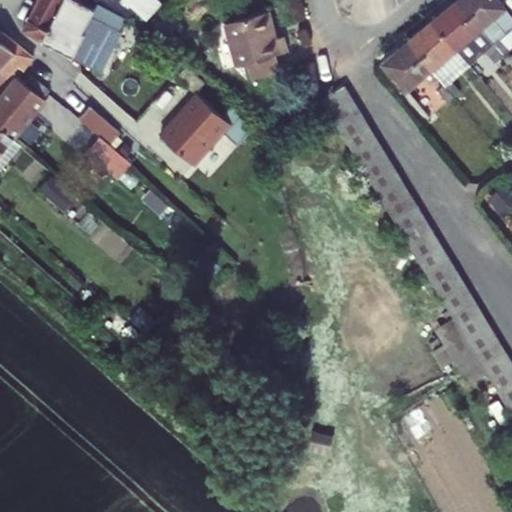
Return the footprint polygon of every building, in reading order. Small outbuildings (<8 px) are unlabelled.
[(40,42),(62,0),(36,0),(21,31),(40,42)] [(92,8),(77,0),(62,0),(40,42),(99,74),(120,34),(88,16),(92,8)] [(128,0),(141,13),(153,0),(128,0)] [(159,0),(153,0),(141,13),(150,22),(166,6),(159,0)] [(508,45),(469,0),(452,0),(437,13),(474,56),(494,40),(502,50),(508,45)] [(511,0),(469,0),(508,45),(511,41),(511,38),(504,29),(511,24),(499,9),(509,0),(511,0),(511,1),(511,0)] [(277,41),(271,13),(226,24),(236,67),(247,64),(251,80),(280,73),(276,57),(287,54),(284,39),(277,41)] [(474,56),(437,13),(413,33),(436,61),(449,76),(459,88),(465,82),(458,73),(476,58),(474,56)] [(0,75),(4,79),(18,66),(22,70),(33,58),(1,33),(0,33),(0,75)] [(436,61),(413,33),(387,56),(411,83),(436,61)] [(459,88),(449,76),(443,81),(453,93),(459,88)] [(24,85),(16,78),(0,95),(0,100),(8,108),(5,111),(23,127),(44,103),(42,101),(49,94),(48,93),(31,78),(24,85)] [(350,80),(325,95),(329,113),(358,95),(350,80)] [(159,135),(193,165),(230,123),(195,94),(159,135)] [(358,95),(329,113),(338,128),(367,110),(358,95)] [(0,100),(0,131),(11,140),(23,127),(5,111),(8,108),(0,100)] [(88,106),(77,118),(101,139),(107,145),(118,132),(88,106)] [(338,128),(345,140),(373,121),(367,110),(338,128)] [(373,121),(345,140),(353,154),(381,135),(373,121)] [(0,152),(11,140),(0,131),(0,152)] [(381,135),(353,154),(361,167),(390,149),(381,135)] [(131,166),(107,145),(101,139),(87,155),(117,182),(131,166)] [(0,167),(19,147),(11,140),(0,152),(0,167)] [(390,149),(361,167),(369,180),(397,163),(390,149)] [(397,163),(369,180),(377,193),(404,175),(397,163)] [(377,193),(384,206),(412,188),(404,175),(377,193)] [(412,188),(384,206),(391,218),(419,200),(412,188)] [(419,200),(391,218),(400,232),(427,214),(419,200)] [(400,232),(408,246),(435,229),(427,214),(400,232)] [(408,246),(416,259),(443,242),(435,229),(408,246)] [(416,259),(424,273),(451,256),(443,242),(416,259)] [(424,273),(431,285),(458,268),(451,256),(424,273)] [(431,285),(440,299),(466,282),(458,268),(431,285)] [(440,299),(448,313),(474,296),(466,282),(440,299)] [(448,313),(456,326),(482,309),(474,296),(448,313)] [(158,311),(148,303),(139,313),(148,321),(158,311)] [(456,326),(463,338),(489,321),(482,309),(456,326)] [(463,338),(471,352),(497,335),(489,321),(463,338)] [(471,352),(479,365),(504,348),(497,335),(471,352)] [(479,365),(488,380),(511,364),(511,361),(504,348),(479,365)] [(511,364),(488,380),(495,392),(511,381),(511,364)] [(511,381),(495,392),(503,407),(511,401),(511,381)] [(511,401),(503,407),(511,418),(511,416),(511,401)]
